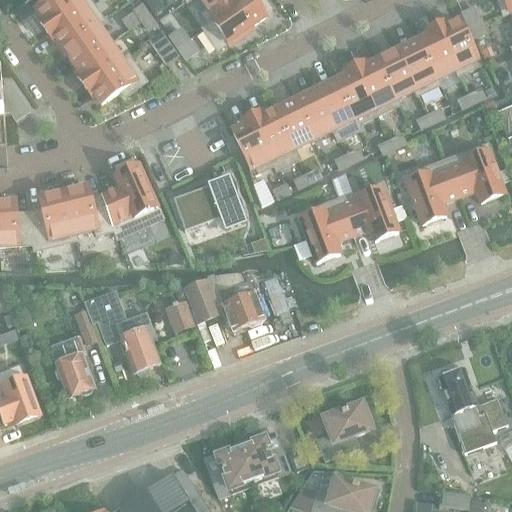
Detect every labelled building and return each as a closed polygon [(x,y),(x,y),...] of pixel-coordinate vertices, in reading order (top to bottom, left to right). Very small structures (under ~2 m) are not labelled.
[(47,34),(90,5),(86,0),(54,0),(36,13),(43,23),(40,25),(47,34)] [(241,6),(236,0),(199,0),(209,14),(204,18),(211,27),(211,28),(242,7),(241,6)] [(243,36),(266,20),(264,17),(271,12),(262,0),(257,0),(254,3),(251,0),(250,0),(241,6),(242,7),(211,28),(211,27),(204,32),(218,53),(228,46),(230,49),(245,39),(243,36)] [(511,0),(497,0),(504,18),(511,15),(511,0)] [(98,27),(103,24),(90,5),(47,34),(53,44),(56,42),(62,51),(98,27)] [(149,19),(142,9),(135,14),(142,24),(149,19)] [(486,35),(475,11),(463,17),(475,40),(486,35)] [(156,29),(149,19),(142,24),(149,34),(156,29)] [(481,68),(459,24),(449,29),(447,26),(437,31),(457,73),(456,73),(459,79),(481,68)] [(179,32),(174,25),(165,31),(171,38),(179,32)] [(111,46),(98,27),(62,51),(75,70),(111,46)] [(457,73),(437,31),(426,36),(428,39),(418,44),(437,82),(456,73),(457,73)] [(186,62),(196,54),(181,33),(171,40),(186,62)] [(177,60),(162,38),(151,45),(166,67),(177,60)] [(437,82),(418,44),(397,54),(416,93),(415,93),(418,99),(440,88),(437,82)] [(124,64),(123,63),(111,46),(75,70),(82,79),(79,81),(86,91),(124,64)] [(416,93),(397,54),(377,64),(396,103),(397,103),(415,93),(416,93)] [(494,60),(492,54),(483,57),(486,64),(494,60)] [(125,99),(146,85),(128,60),(123,63),(124,64),(86,91),(92,100),(95,98),(102,108),(122,94),(125,99)] [(396,103),(377,64),(367,69),(365,66),(355,71),(378,118),(399,108),(397,103),(396,103)] [(378,118),(355,71),(344,76),(346,79),(336,84),(357,128),(358,128),(378,118)] [(357,128),(336,84),(315,94),(334,133),(339,144),(361,133),(358,128),(357,128)] [(511,97),(511,91),(510,86),(501,90),(504,100),(511,97)] [(334,133),(315,94),(295,104),(314,143),(334,133)] [(484,102),(481,94),(470,99),(474,107),(484,102)] [(474,107),(470,99),(459,105),(463,112),(474,107)] [(314,143),(295,104),(274,114),(293,153),(294,152),(314,143)] [(511,110),(498,117),(508,142),(511,140),(511,110)] [(293,153),(274,114),(264,119),(263,116),(252,121),(275,168),(275,169),(277,174),(299,163),(294,152),(293,153)] [(443,122),(440,114),(429,119),(433,127),(443,122)] [(433,127),(429,119),(419,125),(422,132),(433,127)] [(275,168),(252,121),(242,126),(243,129),(233,134),(254,179),(275,169),(275,168)] [(405,147),(401,140),(391,145),(394,152),(405,147)] [(394,152),(391,145),(380,150),(384,158),(394,152)] [(509,185),(505,173),(497,176),(487,149),(446,165),(459,201),(476,195),(481,207),(505,198),(501,188),(509,185)] [(362,162),(358,154),(347,159),(351,167),(362,162)] [(351,167),(347,159),(337,165),(340,172),(351,167)] [(162,222),(139,170),(135,171),(132,163),(116,170),(119,178),(116,180),(121,191),(104,199),(114,234),(118,242),(162,222)] [(459,201),(446,165),(404,180),(422,228),(446,220),(442,208),(459,201)] [(321,182),(317,174),(306,179),(310,187),(321,182)] [(310,187),(306,179),(296,184),(299,192),(310,187)] [(208,189),(173,203),(185,234),(220,221),(225,235),(247,227),(230,180),(208,188),(208,189)] [(391,214),(381,188),(340,203),(353,240),(371,234),(375,245),(399,236),(395,225),(406,221),(402,210),(391,214)] [(114,234),(104,199),(91,202),(88,190),(78,192),(77,189),(64,192),(75,238),(96,232),(97,238),(114,234)] [(289,197),(286,189),(275,195),(279,202),(289,197)] [(77,243),(75,238),(64,192),(49,196),(50,199),(40,202),(43,214),(30,217),(34,248),(35,254),(77,243)] [(0,250),(34,248),(30,217),(17,218),(16,205),(6,206),(5,203),(0,203),(0,250)] [(353,240),(340,203),(298,219),(308,244),(293,249),(299,263),(313,258),(316,267),(340,258),(336,247),(353,240)] [(185,259),(178,257),(173,251),(164,254),(162,262),(168,268),(176,266),(183,268),(185,259)] [(265,324),(251,285),(245,287),(240,278),(214,280),(220,296),(224,307),(223,307),(233,335),(249,330),(252,331),(261,328),(263,324),(265,324)] [(198,328),(222,319),(208,282),(184,291),(198,328)] [(289,315),(281,292),(269,297),(277,319),(289,315)] [(156,344),(146,316),(126,324),(115,294),(93,301),(93,302),(84,305),(88,315),(93,328),(98,326),(106,349),(122,344),(123,346),(120,350),(123,357),(128,358),(135,377),(136,376),(140,381),(149,377),(149,371),(160,367),(152,345),(156,344)] [(196,330),(187,304),(166,312),(175,338),(196,330)] [(99,344),(93,328),(88,315),(75,319),(86,348),(99,344)] [(11,318),(5,320),(8,330),(15,327),(11,318)] [(15,333),(0,339),(0,349),(19,343),(15,333)] [(95,392),(83,359),(85,358),(79,341),(51,351),(57,368),(56,368),(58,373),(56,377),(58,383),(62,385),(69,401),(80,397),(84,399),(91,396),(93,393),(95,392)] [(21,367),(0,374),(0,415),(5,428),(7,427),(15,424),(16,428),(17,429),(40,420),(21,367)] [(481,418),(465,372),(453,376),(448,374),(441,376),(438,382),(439,386),(437,391),(438,396),(444,398),(451,419),(460,443),(490,432),(485,416),(481,418)] [(346,443),(371,434),(368,426),(371,425),(363,406),(344,413),(346,416),(325,424),(331,438),(317,444),(325,466),(351,456),(346,443)] [(511,467),(511,431),(472,454),(488,481),(511,467)] [(291,476),(282,451),(269,456),(264,444),(256,447),(255,444),(240,449),(255,490),(279,481),(278,480),(291,476)] [(255,490),(240,449),(225,455),(227,458),(218,461),(223,473),(210,478),(219,502),(232,498),(255,490)] [(303,456),(291,460),(296,475),(308,471),(303,456)] [(208,511),(182,472),(120,511),(208,511)] [(372,511),(378,494),(358,488),(357,491),(337,484),(332,499),(318,495),(312,511),(372,511)] [(457,511),(469,511),(471,500),(443,496),(442,510),(457,511)]
